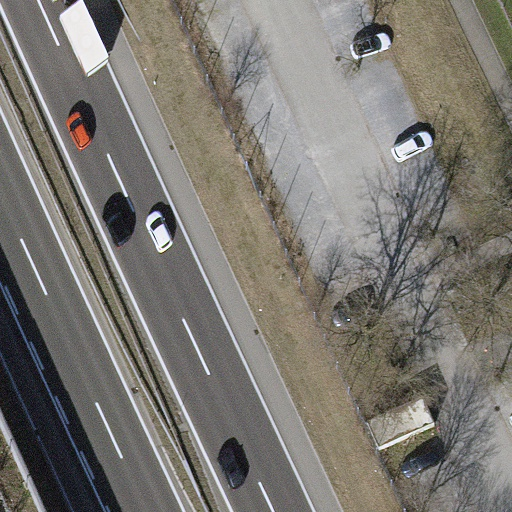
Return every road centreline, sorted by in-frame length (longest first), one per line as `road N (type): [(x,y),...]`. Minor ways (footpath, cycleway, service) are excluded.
road 1 (motorway): [(277,511),(43,0)]
road 2 (motorway): [(0,186),(147,511)]
